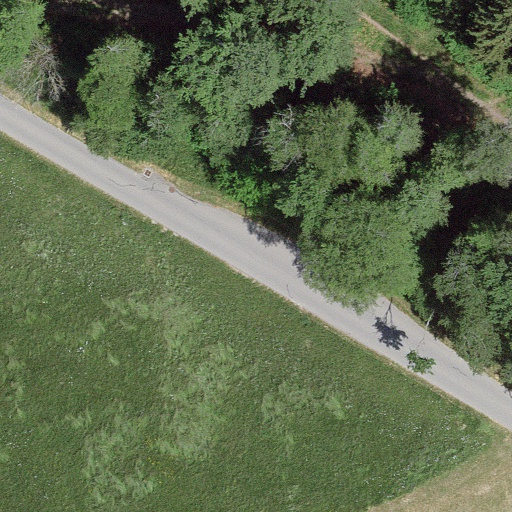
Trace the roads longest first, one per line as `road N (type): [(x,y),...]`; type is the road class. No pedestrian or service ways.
road 1 (unclassified): [(0,108),(511,413)]
road 2 (track): [(444,77),(276,34),(59,0)]
road 3 (track): [(360,0),(396,24),(444,77),(511,125)]
